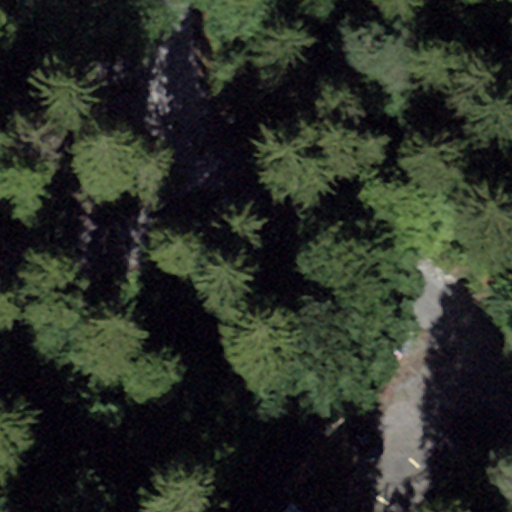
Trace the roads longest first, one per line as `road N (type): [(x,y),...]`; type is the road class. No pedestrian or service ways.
road 1 (residential): [(511,364),(365,252),(281,218),(196,215)]
road 2 (residential): [(196,215),(173,0)]
road 3 (unclassified): [(0,294),(196,215)]
